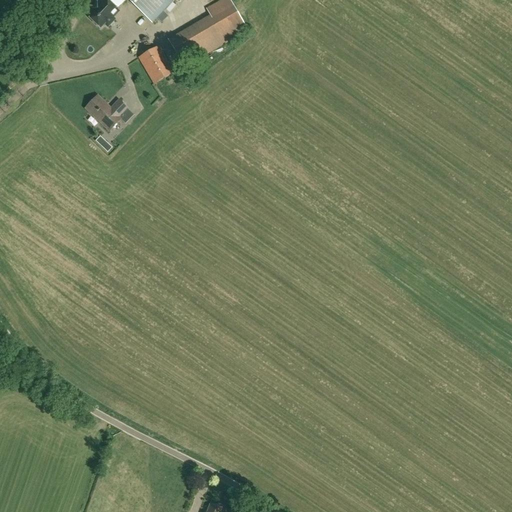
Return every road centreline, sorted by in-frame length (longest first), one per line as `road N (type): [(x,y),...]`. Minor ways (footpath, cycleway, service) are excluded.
road 1 (unclassified): [(276,511),(84,406),(24,360),(0,324)]
road 2 (track): [(0,112),(52,64),(59,33),(86,0)]
